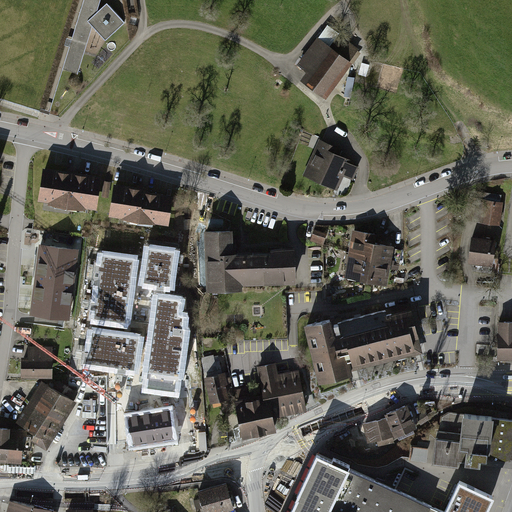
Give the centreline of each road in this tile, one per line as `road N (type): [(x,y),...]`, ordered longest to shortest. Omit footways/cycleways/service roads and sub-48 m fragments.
road 1 (residential): [(511,164),(376,205),(323,211),(26,130)]
road 2 (track): [(142,35),(172,24),(207,27),(250,43),(292,73),(363,159),(354,209)]
road 3 (secondary): [(511,384),(394,391),(244,459)]
road 4 (unknown): [(48,481),(95,400),(155,388),(173,394),(205,469)]
road 5 (secondary): [(244,459),(115,481),(0,479)]
road 6 (residential): [(0,371),(26,130)]
